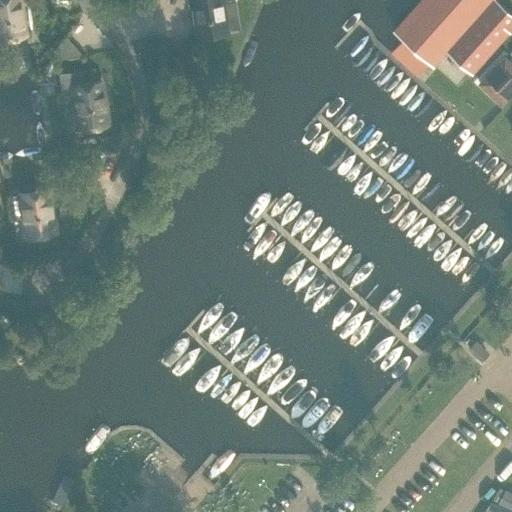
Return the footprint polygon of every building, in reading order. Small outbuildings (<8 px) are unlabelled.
[(0,0),(0,35),(24,31),(19,0),(0,0)] [(234,0),(189,0),(191,4),(194,4),(198,33),(226,28),(239,26),(234,0)] [(421,0),(394,31),(432,64),(444,50),(471,74),(511,26),(511,12),(498,0),(421,0)] [(61,58),(82,49),(73,30),(53,40),(61,58)] [(511,93),(511,61),(503,53),(476,82),(500,106),(511,93)] [(183,78),(182,54),(169,55),(171,79),(183,78)] [(79,124),(106,120),(100,80),(73,84),(79,124)] [(24,216),(26,232),(54,228),(48,187),(20,192),(7,194),(11,218),(24,216)] [(511,492),(504,488),(497,502),(511,509),(511,492)]
